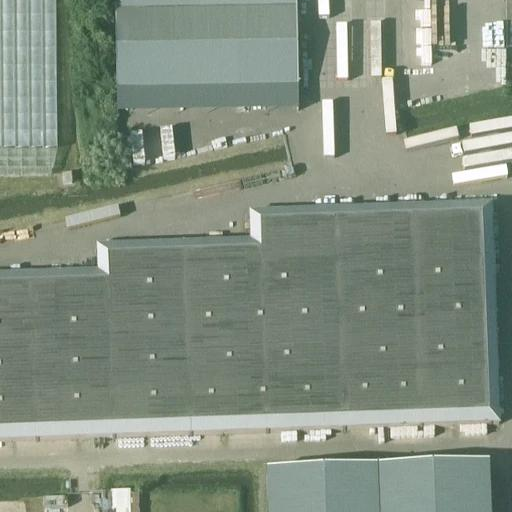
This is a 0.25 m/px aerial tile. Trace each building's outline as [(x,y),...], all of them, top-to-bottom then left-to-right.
[(298,89),(295,0),(114,0),(116,93),(298,89)] [(428,21),(429,0),(428,0),(414,0),(414,21),(428,21)] [(439,149),(441,159),(488,153),(484,129),(429,136),(431,150),(439,149)] [(0,445),(498,427),(490,209),(250,218),(251,246),(98,251),(99,277),(0,280),(0,445)] [(491,511),(489,467),(266,475),(267,511),(491,511)] [(111,491),(111,511),(133,511),(133,491),(111,491)]
